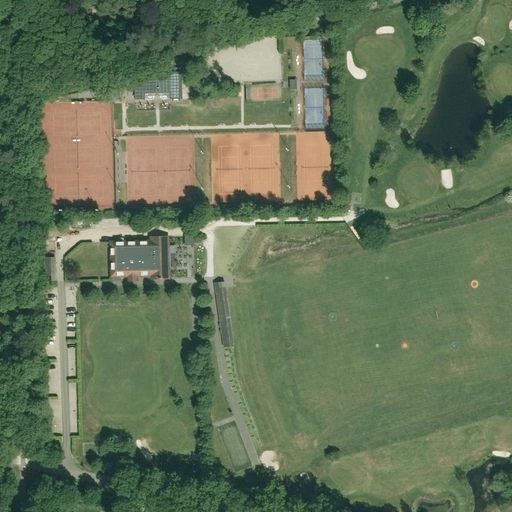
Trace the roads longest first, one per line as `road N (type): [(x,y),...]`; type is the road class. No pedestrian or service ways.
road 1 (residential): [(244,511),(0,456)]
road 2 (unclassified): [(202,50),(395,0)]
